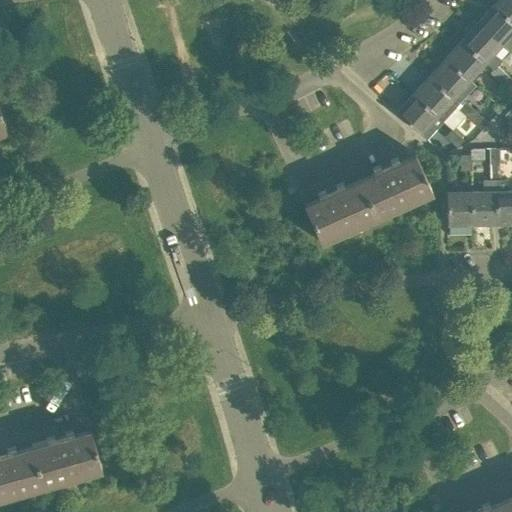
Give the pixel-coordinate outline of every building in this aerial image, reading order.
[(511,0),(496,0),(492,5),(511,21),(511,0)] [(511,21),(492,5),(477,22),(501,45),(509,36),(511,37),(511,21)] [(501,45),(477,22),(460,41),(485,63),(501,45)] [(485,63),(460,41),(444,59),(469,81),(485,63)] [(444,59),(428,76),(453,99),(458,103),(474,85),(469,81),(444,59)] [(503,78),(507,75),(496,65),(489,73),(502,85),(506,81),(503,78)] [(511,79),(507,75),(503,78),(506,81),(502,85),(511,93),(511,79)] [(453,99),(428,76),(411,94),(442,121),(458,103),(453,99)] [(442,121),(411,94),(396,111),(426,139),(436,129),(456,147),(463,139),(451,129),(442,121)] [(470,114),(474,110),(464,101),(457,109),(470,120),(473,117),(470,114)] [(511,105),(503,115),(507,123),(511,120),(511,105)] [(473,117),(470,120),(480,129),(487,122),(474,110),(470,114),(473,117)] [(494,159),(499,159),(499,148),(488,149),(488,162),(494,162),(494,159)] [(359,179),(376,216),(430,192),(432,192),(414,153),(413,154),(413,155),(392,164),(390,159),(388,160),(390,163),(381,166),(380,164),(379,164),(381,169),(359,179)] [(459,155),(460,171),(469,170),(469,155),(459,155)] [(495,224),(511,223),(511,190),(507,190),(507,178),(500,179),(499,159),(494,159),(494,162),(488,162),(489,179),(494,179),(495,224)] [(376,216),(359,179),(337,189),(335,184),(334,185),(335,187),(327,191),(325,189),(324,189),(326,194),(305,203),(303,203),(321,242),(322,241),(376,216)] [(494,179),(489,179),(482,179),(482,191),(470,191),(471,224),(495,224),(494,179)] [(471,224),(470,191),(446,191),(447,225),(471,224)] [(31,446),(42,485),(99,469),(100,470),(101,469),(90,428),(88,429),(88,430),(66,436),(64,431),(63,431),(64,434),(55,437),(54,434),(53,434),(54,439),(31,446)] [(0,497),(42,485),(31,446),(8,452),(7,447),(5,448),(6,450),(0,452),(0,497)] [(510,511),(505,499),(482,509),(480,504),(479,505),(480,507),(472,511),(471,509),(470,509),(470,511),(510,511)]
